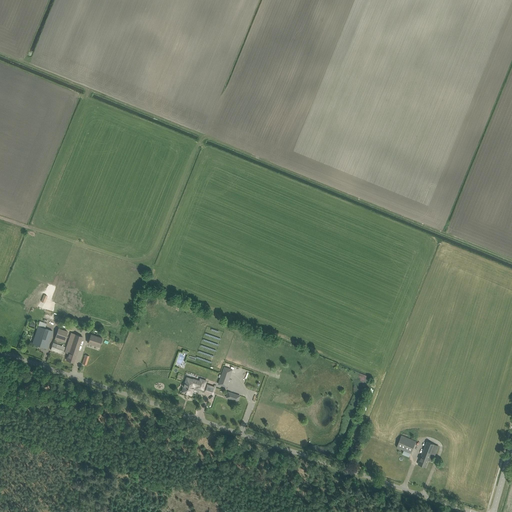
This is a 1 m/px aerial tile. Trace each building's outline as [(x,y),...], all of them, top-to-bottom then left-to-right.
[(53,331),(45,328),(46,325),(39,323),(33,344),(47,348),(53,331)] [(54,339),(64,342),(68,331),(58,328),(54,339)] [(72,333),(66,347),(65,352),(69,353),(66,360),(74,363),(83,337),(72,333)] [(88,343),(99,346),(102,338),(91,334),(88,343)] [(53,343),(52,345),(51,350),(63,354),(65,347),(63,346),(64,345),(63,345),(62,346),(53,343)] [(224,366),(218,383),(226,386),(232,369),(224,366)] [(183,386),(184,387),(182,392),(192,395),(195,385),(198,386),(197,387),(203,389),(206,381),(200,379),(200,381),(194,379),(193,380),(187,377),(185,382),(184,382),(183,383),(183,385),(183,386)] [(226,397),(235,400),(237,394),(228,391),(226,397)] [(402,435),(399,443),(397,447),(411,453),(417,438),(412,436),(411,439),(402,435)] [(432,462),(434,457),(439,446),(428,441),(418,464),(426,467),(429,460),(432,462)]
